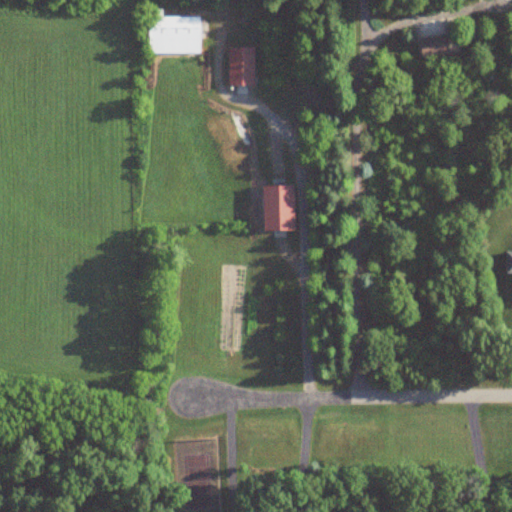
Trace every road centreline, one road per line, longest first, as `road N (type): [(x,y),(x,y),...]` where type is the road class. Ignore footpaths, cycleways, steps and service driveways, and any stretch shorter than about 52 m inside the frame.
road 1 (residential): [(196,394),(511,393)]
road 2 (residential): [(355,95),(359,395)]
